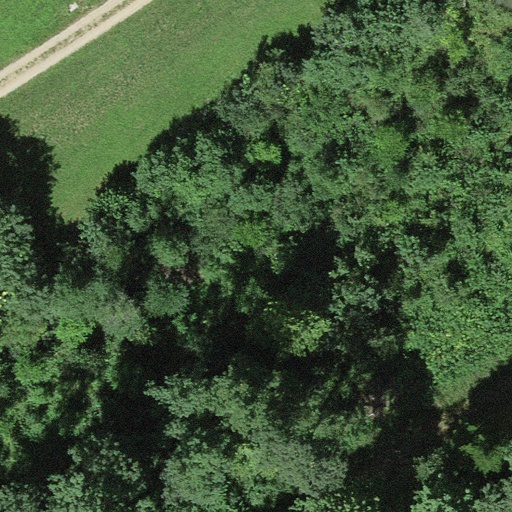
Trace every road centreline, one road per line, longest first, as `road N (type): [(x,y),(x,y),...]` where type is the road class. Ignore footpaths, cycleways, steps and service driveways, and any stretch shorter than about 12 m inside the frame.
road 1 (track): [(316,511),(511,385)]
road 2 (track): [(148,0),(0,94)]
